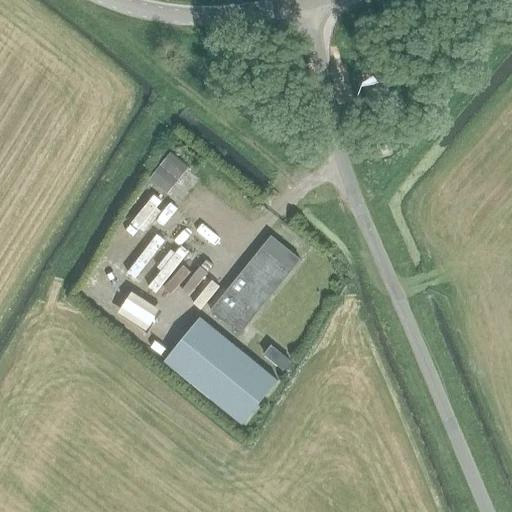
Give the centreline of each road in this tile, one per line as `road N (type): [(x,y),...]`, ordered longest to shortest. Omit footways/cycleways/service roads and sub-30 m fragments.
road 1 (unclassified): [(486,511),(344,169),(309,2)]
road 2 (unclassified): [(108,0),(185,17),(309,2)]
road 3 (track): [(300,182),(170,79)]
